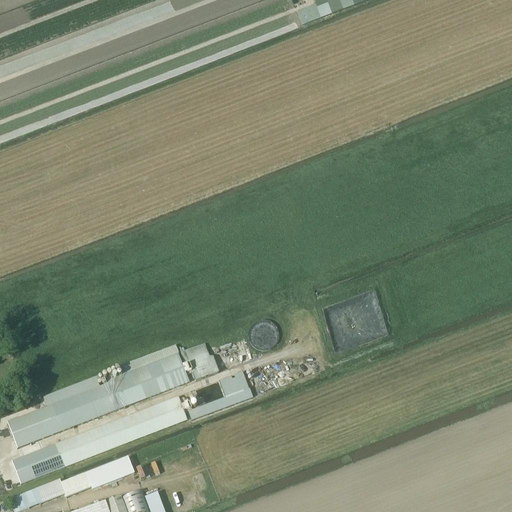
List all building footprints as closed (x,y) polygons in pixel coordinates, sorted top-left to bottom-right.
[(297,13),(302,27),(332,16),(326,2),(297,13)] [(179,354),(179,356),(186,375),(192,372),(196,383),(219,374),(212,355),(208,356),(204,345),(191,350),(186,351),(179,354)] [(176,347),(120,367),(123,376),(136,371),(162,362),(162,361),(170,358),(170,359),(172,358),(172,359),(179,356),(179,354),(176,347)] [(47,408),(8,424),(18,450),(124,409),(147,400),(158,396),(178,389),(189,384),(186,375),(179,356),(172,359),(172,358),(170,359),(170,358),(162,361),(162,362),(136,371),(123,376),(113,380),(114,382),(114,383),(101,388),(97,377),(44,398),(47,408)] [(193,411),(188,413),(192,421),(222,411),(222,410),(253,399),(250,389),(249,389),(243,373),(220,382),(226,399),(193,411)] [(75,466),(188,422),(187,420),(185,415),(184,412),(190,410),(188,406),(188,405),(182,407),(179,398),(66,440),(12,462),(21,486),(75,466)] [(128,459),(62,485),(66,496),(65,496),(66,499),(92,489),(93,491),(134,475),(128,459)] [(60,481),(10,501),(14,511),(23,511),(65,496),(66,496),(62,485),(60,481)] [(149,511),(142,492),(123,499),(127,511),(149,511)] [(164,511),(158,493),(145,498),(150,511),(164,511)] [(80,511),(127,511),(122,497),(80,511)]
